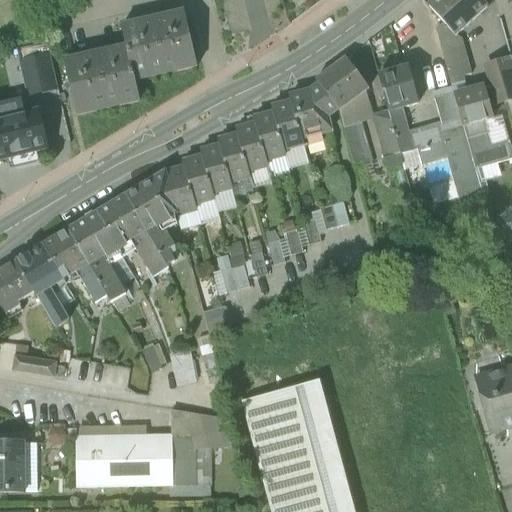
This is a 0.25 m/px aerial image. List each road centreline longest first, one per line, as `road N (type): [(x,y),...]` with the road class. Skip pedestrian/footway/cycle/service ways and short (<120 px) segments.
road 1 (tertiary): [(0,254),(312,57)]
road 2 (tertiary): [(312,57),(180,119),(0,228)]
road 3 (unknown): [(312,57),(342,153),(351,241),(331,261),(223,318)]
road 4 (unknown): [(0,370),(166,417)]
